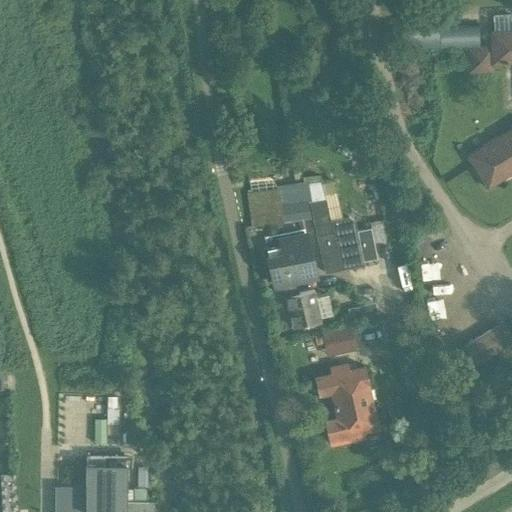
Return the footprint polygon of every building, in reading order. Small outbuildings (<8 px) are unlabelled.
[(511,14),(492,15),(493,31),(490,31),(490,48),(467,48),(467,72),(491,71),(491,63),(511,62),(511,14)] [(407,17),(408,46),(408,49),(478,46),(478,26),(437,27),(437,16),(434,16),(407,17)] [(511,127),(467,155),(487,187),(511,171),(511,127)] [(321,181),(303,184),(306,202),(310,202),(310,203),(323,200),(325,200),(321,181)] [(249,192),(246,192),(251,226),(255,225),(283,221),(306,217),(304,203),(306,202),(303,184),(276,188),(249,192)] [(323,200),(310,203),(326,273),(363,265),(353,222),(346,218),(328,222),(323,200)] [(282,247),(267,251),(275,285),(315,276),(305,229),(279,235),(282,247)] [(279,330),(284,329),(322,321),(321,314),(329,312),(325,294),(317,296),(315,289),(298,293),(297,288),(271,294),(279,330)] [(349,321),(351,321),(377,315),(373,298),(350,303),(352,310),(347,312),(349,321)] [(454,375),(476,363),(508,343),(496,324),(464,344),(465,345),(443,357),(454,375)] [(327,332),(332,356),(351,351),(350,343),(357,341),(356,334),(354,326),(346,328),(345,328),(331,331),(327,332)] [(378,428),(363,365),(347,369),(346,363),(329,367),(330,373),(315,376),(319,396),(330,393),(336,418),(324,421),(330,445),(364,437),(363,431),(378,428)] [(83,487),(74,487),(74,492),(73,511),(152,511),(152,500),(125,499),(126,460),(84,460),(83,487)]
